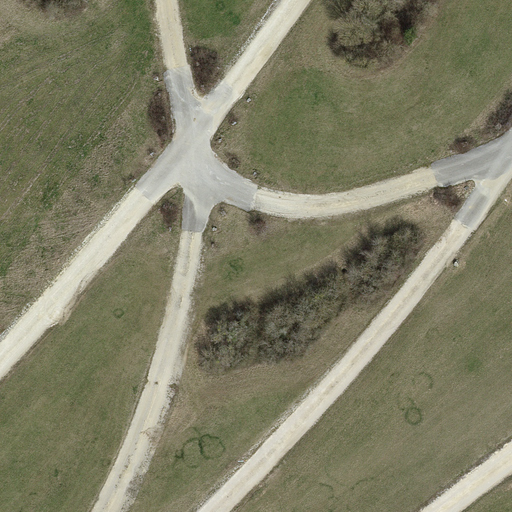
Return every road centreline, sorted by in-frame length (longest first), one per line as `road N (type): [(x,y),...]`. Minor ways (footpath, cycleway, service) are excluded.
road 1 (track): [(105,511),(157,394),(197,205),(167,0)]
road 2 (track): [(511,156),(417,293),(212,511)]
road 3 (track): [(0,361),(188,150),(292,0)]
road 4 (track): [(188,150),(225,185),(268,207),(311,214),(372,203),(511,152)]
